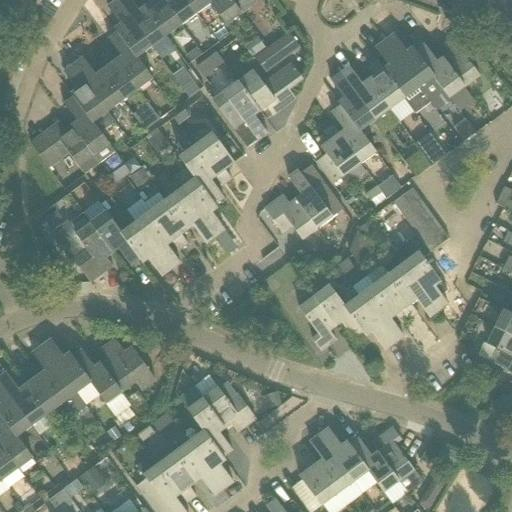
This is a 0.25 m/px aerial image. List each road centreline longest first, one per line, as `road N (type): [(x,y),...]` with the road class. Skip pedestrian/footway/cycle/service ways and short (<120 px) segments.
road 1 (residential): [(0,333),(45,313),(109,309),(158,320),(335,393)]
road 2 (residential): [(335,393),(462,425),(511,454)]
road 3 (residential): [(229,511),(260,489),(264,452),(335,393)]
road 4 (residential): [(20,115),(50,37),(77,0)]
